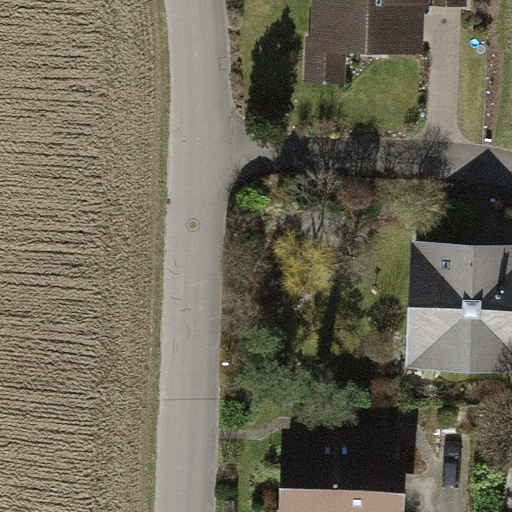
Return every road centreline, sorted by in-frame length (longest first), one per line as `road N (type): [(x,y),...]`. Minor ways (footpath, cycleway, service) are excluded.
road 1 (residential): [(196,511),(200,0)]
road 2 (unknown): [(204,152),(511,169)]
